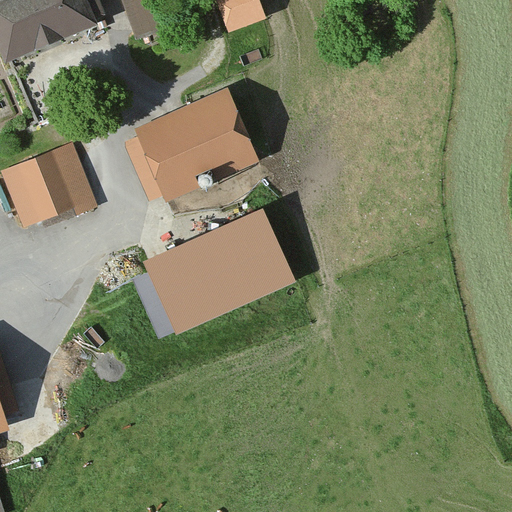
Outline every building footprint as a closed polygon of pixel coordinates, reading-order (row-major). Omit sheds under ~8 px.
[(0,0),(0,53),(4,63),(95,23),(93,18),(102,14),(95,0),(0,0)] [(121,0),(137,39),(172,25),(161,0),(121,0)] [(214,0),(227,33),(263,20),(256,0),(214,0)] [(163,194),(166,202),(257,162),(226,91),(134,131),(137,138),(124,144),(149,200),(163,194)] [(1,173),(27,232),(97,202),(72,143),(1,173)] [(149,274),(175,327),(291,271),(265,217),(149,274)] [(0,422),(19,416),(0,360),(0,422)]
